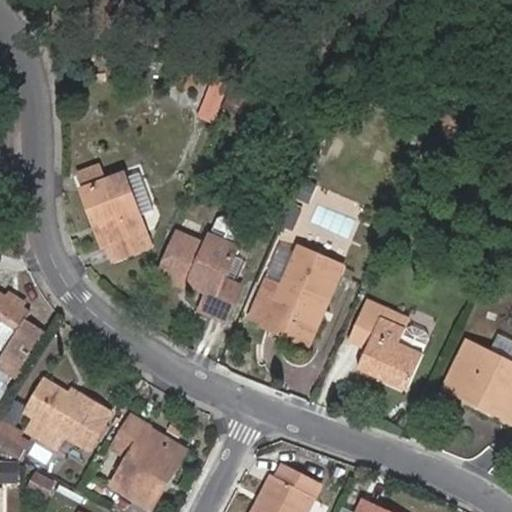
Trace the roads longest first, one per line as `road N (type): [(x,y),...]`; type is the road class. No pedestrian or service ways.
road 1 (residential): [(256,409),(149,356),(88,301),(50,239),(28,52),(0,17)]
road 2 (residential): [(511,506),(409,459),(256,409)]
